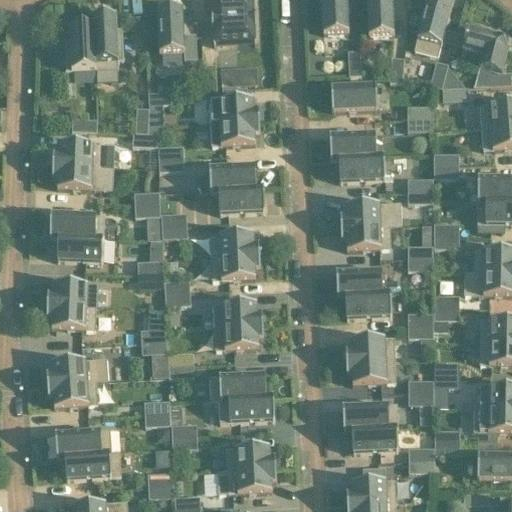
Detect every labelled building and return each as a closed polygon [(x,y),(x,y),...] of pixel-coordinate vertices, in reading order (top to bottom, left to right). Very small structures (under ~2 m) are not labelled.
[(214,50),(254,49),(256,49),(256,45),(256,43),(255,31),(256,31),(255,15),(254,15),(254,2),(254,0),(252,0),(252,1),(241,1),(240,0),(227,0),(224,0),(224,2),(213,2),(211,2),(211,4),(212,4),(212,17),(211,17),(212,33),(213,33),(213,45),(213,47),(214,47),(214,50)] [(348,38),(346,0),(321,0),(323,39),(348,38)] [(393,40),(391,0),(366,0),(368,41),(393,40)] [(437,62),(452,7),(428,0),(413,56),(437,62)] [(182,12),(157,13),(159,58),(184,57),(184,64),(197,64),(196,39),(183,39),(182,12)] [(116,20),(91,21),(92,29),(95,75),(96,75),(96,88),(118,87),(117,74),(118,74),(118,66),(124,65),(122,33),(116,33),(116,20)] [(66,76),(95,75),(92,29),(69,31),(70,43),(64,43),(66,76)] [(463,52),(462,56),(463,56),(481,61),(479,71),(473,92),(486,91),(511,91),(510,78),(502,78),(502,77),(507,58),(507,56),(508,56),(508,57),(509,56),(499,39),(498,40),(469,33),(469,32),(468,32),(466,40),(463,52)] [(361,81),(360,55),(347,56),(349,81),(361,81)] [(389,88),(402,89),(404,63),(391,62),(389,88)] [(436,66),(429,91),(442,94),(448,69),(436,66)] [(201,72),(204,96),(216,94),(213,70),(201,72)] [(222,91),(240,90),(239,72),(221,73),(222,91)] [(331,92),(332,117),(377,115),(376,90),(331,92)] [(443,107),(468,106),(467,93),(442,95),(443,107)] [(173,97),(148,98),(148,111),(149,111),(164,110),(174,110),(173,97)] [(224,105),(209,106),(210,129),(259,127),(259,114),(253,114),(253,104),(243,104),(243,98),(223,99),(224,105)] [(511,107),(479,111),(481,133),(511,130),(511,107)] [(407,112),(407,124),(433,124),(433,112),(407,112)] [(149,114),(136,114),(135,139),(148,139),(149,114)] [(97,138),(97,125),(72,124),(72,136),(97,138)] [(433,124),(407,124),(407,137),(433,137),(433,124)] [(259,127),(210,129),(211,152),(221,151),(222,159),(242,158),(242,150),(255,150),(255,139),(260,139),(259,127)] [(511,130),(481,133),(483,156),(511,153),(511,130)] [(132,139),(132,152),(157,153),(158,140),(148,140),(132,139)] [(330,165),(338,165),(338,164),(376,162),(376,161),(375,139),(329,141),(330,165)] [(53,158),(53,171),(102,173),(102,172),(114,172),(115,150),(103,150),(59,148),(58,158),(53,158)] [(183,151),(158,153),(158,165),(184,164),(183,151)] [(433,159),(433,172),(458,172),(458,159),(433,159)] [(376,162),(338,164),(338,165),(339,188),(385,185),(384,161),(376,161),(376,162)] [(184,164),(158,165),(159,178),(184,176),(184,164)] [(210,197),(218,197),(218,195),(256,194),(256,193),(255,170),(209,172),(210,197)] [(53,171),(52,183),(57,183),(57,194),(113,196),(114,172),(102,172),(102,173),(53,171)] [(433,172),(433,184),(458,184),(458,172),(433,172)] [(511,182),(477,182),(477,206),(511,206),(511,182)] [(407,184),(407,197),(433,197),(433,184),(407,184)] [(256,194),(218,195),(218,197),(219,220),(265,217),(264,192),(256,193),(256,194)] [(159,197),(134,198),(135,211),(160,210),(159,197)] [(433,197),(407,197),(407,209),(433,209),(433,197)] [(511,206),(477,206),(477,230),(490,230),(511,230),(511,206)] [(390,231),(390,232),(401,232),(400,208),(345,211),(345,221),(340,221),(340,234),(390,231)] [(160,210),(135,211),(135,223),(146,223),(161,222),(160,210)] [(186,218),(161,220),(161,222),(161,232),(187,231),(186,218)] [(51,219),(50,243),(58,243),(58,242),(103,244),(104,221),(51,219)] [(434,229),(434,242),(459,242),(459,229),(434,229)] [(490,238),(490,230),(477,230),(477,238),(490,238)] [(187,231),(161,232),(162,245),(187,243),(187,231)] [(391,254),(390,232),(390,231),(340,234),(341,246),(346,246),(347,256),(391,254)] [(209,241),(211,264),(259,261),(259,249),(254,249),(253,239),(209,241)] [(102,268),(103,244),(58,242),(58,243),(57,266),(102,268)] [(459,242),(434,242),(434,254),(459,254),(459,242)] [(407,264),(433,264),(433,251),(407,251),(407,264)] [(473,277),(473,278),(511,278),(511,255),(474,255),(473,277)] [(259,261),(211,264),(212,286),(255,284),(255,274),(260,274),(259,261)] [(433,276),(433,264),(407,264),(408,276),(433,276)] [(150,266),(137,267),(138,280),(163,278),(162,266),(150,266)] [(382,299),(382,297),(381,275),(336,277),(337,302),(345,302),(345,301),(382,299)] [(511,278),(473,278),(473,277),(464,277),(464,301),(511,301),(511,278)] [(163,278),(138,280),(138,292),(164,291),(163,278)] [(164,287),(165,299),(190,298),(189,285),(164,287)] [(48,299),(47,311),(96,313),(97,290),(53,288),(53,299),(48,299)] [(345,301),(345,302),(346,324),(392,322),(390,297),(382,297),(382,299),(345,301)] [(191,311),(190,298),(165,299),(165,312),(191,311)] [(434,314),(459,314),(459,301),(434,301),(434,314)] [(214,333),(263,331),(262,318),(257,319),(257,308),(213,310),(214,333)] [(95,336),(96,313),(47,311),(47,323),(52,324),(51,334),(95,336)] [(148,335),(140,335),(141,348),(166,347),(166,334),(165,315),(148,314),(148,335)] [(459,314),(434,314),(434,326),(459,326),(459,314)] [(408,318),(408,331),(433,331),(433,318),(408,318)] [(511,325),(480,325),(479,347),(511,348),(511,325)] [(263,331),(214,333),(215,356),(259,354),(258,343),(263,343),(263,331)] [(433,344),(433,331),(408,331),(408,344),(433,344)] [(346,368),(395,365),(394,343),(350,345),(350,355),(345,355),(346,368)] [(166,347),(141,348),(142,360),(151,360),(167,359),(166,347)] [(511,348),(479,347),(479,370),(511,370),(511,348)] [(167,359),(168,371),(193,370),(193,358),(167,359)] [(46,378),(47,391),(96,387),(108,387),(106,364),(51,368),(51,378),(46,378)] [(395,365),(346,368),(346,380),(352,380),(352,390),(396,388),(395,365)] [(434,381),(459,381),(459,368),(434,368),(434,381)] [(193,370),(168,371),(169,384),(194,383),(193,370)] [(266,403),(265,401),(264,379),(209,381),(210,407),(218,406),(218,405),(266,403)] [(459,381),(434,381),(434,394),(459,394),(459,381)] [(408,386),(408,398),(433,399),(433,386),(408,386)] [(98,410),(96,387),(47,391),(48,403),(53,403),(54,413),(98,410)] [(474,415),(511,415),(511,392),(474,392),(474,415)] [(433,411),(433,399),(408,398),(408,411),(433,411)] [(218,405),(218,406),(219,428),(275,426),(273,401),(265,401),(266,403),(218,405)] [(144,407),(144,420),(170,419),(169,406),(144,407)] [(397,433),(398,433),(397,409),(342,412),(343,437),(351,436),(351,435),(397,433)] [(511,415),(474,415),(473,437),(478,437),(478,448),(498,448),(498,438),(511,437),(511,415)] [(170,419),(144,420),(145,432),(170,431),(170,419)] [(171,431),(172,443),(197,442),(196,430),(171,431)] [(351,435),(351,436),(352,458),(398,456),(397,433),(351,435)] [(111,458),(111,457),(110,435),(55,439),(56,464),(64,463),(64,462),(111,458)] [(434,448),(459,448),(459,436),(434,436),(434,448)] [(197,442),(172,443),(172,456),(198,455),(197,442)] [(459,461),(459,448),(434,448),(434,461),(459,461)] [(511,460),(498,460),(498,448),(478,448),(477,484),(511,484),(511,460)] [(227,476),(227,477),(276,474),(275,462),(270,462),(269,452),(226,454),(227,476)] [(408,466),(433,466),(433,453),(408,453),(408,466)] [(155,455),(156,473),(173,472),(172,455),(155,455)] [(64,462),(64,463),(66,485),(121,481),(119,456),(111,457),(111,458),(64,462)] [(433,478),(433,466),(408,466),(408,478),(433,478)] [(351,498),(346,498),(347,510),(396,508),(395,485),(385,485),(385,473),(362,474),(363,487),(351,487),(351,498)] [(227,477),(227,476),(217,476),(218,500),(271,497),(271,487),(276,487),(276,474),(227,477)] [(148,492),(173,491),(172,478),(147,479),(148,492)] [(174,503),(173,491),(148,492),(148,505),(174,503)] [(463,499),(464,511),(489,511),(488,498),(463,499)] [(174,511),(200,511),(200,501),(175,502),(174,511)]
